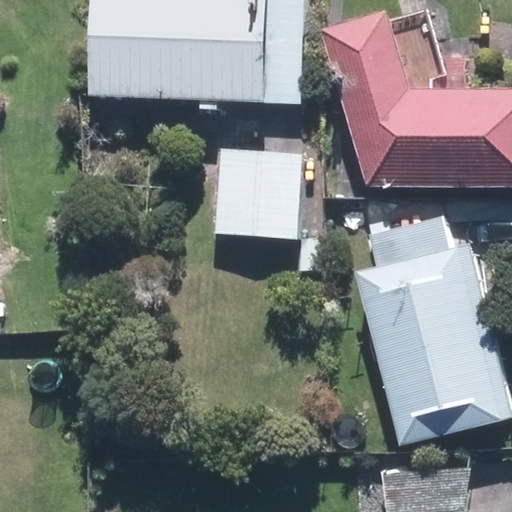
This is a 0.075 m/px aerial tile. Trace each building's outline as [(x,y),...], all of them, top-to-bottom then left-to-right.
[(106,0),(102,96),(280,103),(284,0),(106,0)] [(402,11),(335,30),(380,187),(511,185),(511,89),(425,91),(402,11)] [(1,112),(0,111),(0,336),(11,336),(1,112)] [(311,159),(231,152),(225,231),(304,238),(311,159)] [(378,236),(387,269),(369,273),(413,446),(511,421),(511,349),(486,245),(462,251),(454,217),(378,236)]
